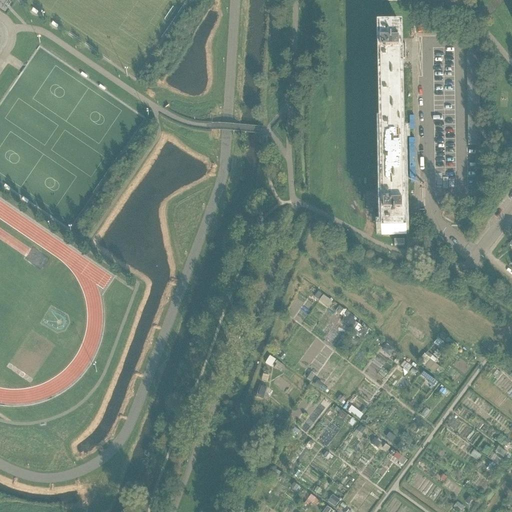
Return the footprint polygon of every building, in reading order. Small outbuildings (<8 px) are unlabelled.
[(402,48),(402,32),(381,32),(384,238),(403,238),(402,222),(408,222),(408,209),(402,209),(402,61),(408,61),(408,48),(402,48)] [(322,294),(320,298),(329,304),(331,300),(322,294)] [(342,320),(364,338),(371,329),(348,312),(342,320)] [(445,353),(449,348),(442,343),(433,355),(438,359),(443,352),(445,353)] [(434,374),(439,367),(429,359),(424,366),(434,374)] [(296,439),(301,433),(294,428),(290,434),(296,439)] [(459,511),(464,507),(457,502),(453,508),(459,511)]
